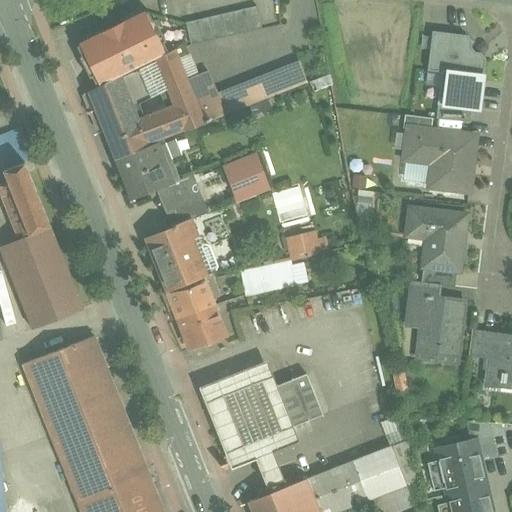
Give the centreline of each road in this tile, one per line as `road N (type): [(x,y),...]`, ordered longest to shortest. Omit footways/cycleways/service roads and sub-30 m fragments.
road 1 (secondary): [(1,0),(210,511)]
road 2 (residential): [(511,110),(491,287),(511,289)]
